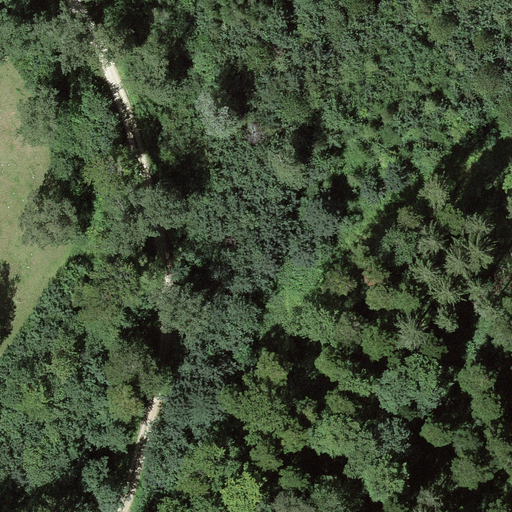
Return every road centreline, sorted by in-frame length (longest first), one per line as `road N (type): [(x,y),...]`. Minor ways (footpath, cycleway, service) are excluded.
road 1 (track): [(70,0),(128,125),(162,291),(140,452),(120,511)]
road 2 (track): [(384,0),(327,104),(276,262)]
